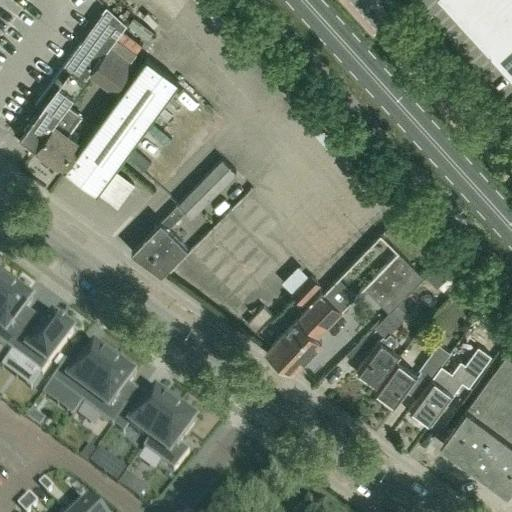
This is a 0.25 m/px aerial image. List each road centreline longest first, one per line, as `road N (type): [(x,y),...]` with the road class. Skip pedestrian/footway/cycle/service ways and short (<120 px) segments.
road 1 (residential): [(270,406),(0,208)]
road 2 (primary): [(511,233),(298,0)]
road 3 (unclassified): [(511,163),(362,0)]
road 4 (residential): [(415,511),(270,406)]
road 5 (residential): [(178,511),(270,406)]
